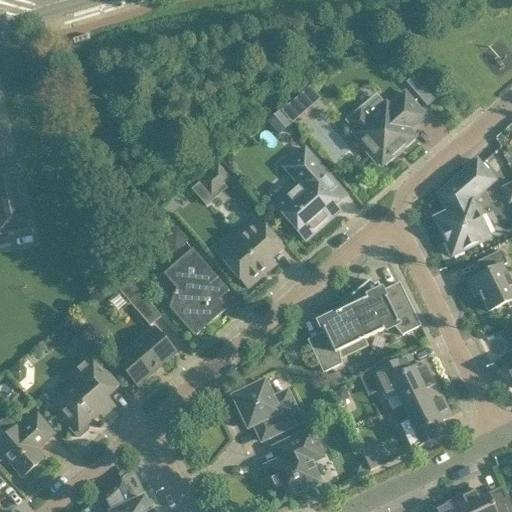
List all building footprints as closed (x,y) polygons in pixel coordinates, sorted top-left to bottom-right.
[(436,98),(410,78),(407,81),(427,106),(436,98)] [(361,108),(345,122),(355,133),(354,133),(367,148),(364,150),(377,164),(379,162),(382,166),(414,138),(409,131),(425,117),(405,94),(388,108),(386,106),(371,119),(361,108)] [(268,122),(279,135),(291,126),(280,112),(268,122)] [(339,213),(334,208),(334,207),(346,197),(305,150),(284,168),(299,185),(274,206),(306,242),(339,213)] [(453,256),(483,241),(489,239),(479,218),(471,202),(495,182),(477,161),(448,186),(437,196),(437,198),(445,213),(440,215),(434,218),(442,234),(453,256)] [(0,234),(31,228),(18,164),(0,167),(0,234)] [(206,178),(217,190),(224,185),(229,180),(218,167),(206,178)] [(511,183),(502,188),(509,205),(511,203),(511,183)] [(247,291),(267,274),(277,266),(272,260),(284,250),(257,219),(228,244),(231,247),(218,257),(247,291)] [(177,228),(164,239),(173,249),(178,249),(188,241),(177,228)] [(195,338),(227,310),(218,299),(211,298),(212,292),(211,291),(221,283),(192,250),(163,275),(164,276),(166,275),(179,289),(178,293),(175,292),(174,296),(176,297),(172,310),(170,308),(169,309),(195,338)] [(480,295),(489,313),(507,304),(509,308),(511,307),(511,287),(502,267),(507,265),(501,252),(477,263),(483,275),(468,282),(475,297),(480,295)] [(161,318),(129,280),(118,290),(150,327),(161,318)] [(355,305),(351,307),(366,339),(393,326),(402,337),(403,336),(420,328),(399,284),(382,292),(378,284),(374,286),(370,281),(351,298),(355,305)] [(342,366),(339,352),(366,339),(351,307),(319,322),(325,333),(307,342),(323,374),(341,366),(342,366)] [(116,362),(138,387),(175,354),(154,329),(116,362)] [(511,329),(504,333),(511,348),(511,347),(511,355),(503,360),(511,379),(511,329)] [(57,336),(57,347),(71,347),(71,330),(64,330),(58,330),(57,336)] [(70,427),(70,430),(77,438),(80,438),(88,431),(89,428),(87,426),(112,404),(107,398),(119,388),(92,357),(69,378),(74,384),(53,402),(72,425),(70,427)] [(397,394),(403,408),(438,391),(425,364),(415,369),(414,372),(410,371),(410,370),(405,358),(374,373),(386,399),(397,394)] [(339,373),(326,379),(332,392),(345,385),(339,373)] [(233,398),(244,422),(248,430),(250,429),(255,427),(262,442),(302,423),(287,392),(272,399),(264,383),(255,388),(254,385),(241,391),(242,394),(233,398)] [(345,390),(335,395),(340,406),(350,400),(345,390)] [(441,422),(451,418),(438,391),(403,408),(409,421),(399,426),(412,452),(443,437),(437,425),(436,425),(437,421),(441,422)] [(0,462),(5,458),(23,478),(44,460),(36,451),(34,449),(39,445),(40,447),(54,435),(37,416),(19,432),(16,428),(0,441),(0,462)] [(310,430),(280,444),(272,448),(279,462),(266,468),(283,502),(321,484),(311,465),(324,458),(310,430)] [(370,472),(381,467),(372,446),(360,452),(370,472)] [(356,463),(353,470),(357,477),(368,472),(363,460),(356,463)] [(134,504),(122,480),(97,501),(102,511),(149,511),(144,499),(134,504)] [(469,493),(454,500),(460,511),(511,511),(511,508),(502,488),(487,495),(485,491),(476,495),(475,493),(470,495),(469,493)] [(460,511),(454,500),(440,507),(441,509),(436,511),(460,511)]
